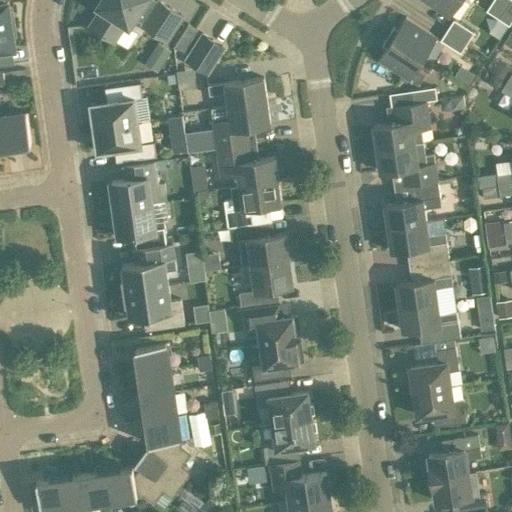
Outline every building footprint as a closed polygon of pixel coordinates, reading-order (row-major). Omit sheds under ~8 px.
[(0,25),(14,24),(12,10),(9,10),(7,0),(0,1),(0,25)] [(89,24),(114,41),(125,24),(129,27),(136,16),(143,21),(142,23),(167,40),(183,15),(160,0),(157,0),(156,1),(155,0),(99,0),(96,5),(100,8),(89,24)] [(424,0),(450,16),(460,0),(424,0)] [(511,19),(511,0),(510,0),(499,18),(509,25),(511,19)] [(405,16),(392,37),(424,58),(437,37),(405,16)] [(467,41),(473,31),(454,18),(447,28),(467,41)] [(197,29),(188,23),(174,44),(184,50),(197,29)] [(16,37),(14,24),(0,25),(0,50),(15,48),(13,38),(16,37)] [(441,38),(460,52),(467,41),(447,28),(441,38)] [(511,28),(503,42),(511,47),(511,28)] [(185,58),(209,73),(226,46),(202,31),(185,58)] [(425,72),(417,68),(424,58),(392,37),(378,58),(417,84),(425,72)] [(158,42),(145,62),(157,70),(170,50),(158,42)] [(491,70),(504,78),(511,65),(499,58),(491,70)] [(169,74),(170,82),(178,82),(177,74),(169,74)] [(491,75),(488,78),(489,83),(497,87),(501,86),(503,83),(502,79),(495,74),(491,75)] [(209,94),(226,92),(228,105),(267,99),(264,76),(225,81),(208,84),(209,94)] [(511,113),(511,84),(506,80),(500,89),(511,96),(511,101),(507,110),(511,113)] [(90,102),(94,126),(137,120),(134,97),(142,96),(140,82),(105,87),(105,88),(110,87),(112,99),(90,102)] [(391,105),(437,98),(435,86),(389,93),(391,105)] [(267,99),(228,105),(230,118),(213,120),(216,147),(243,143),(240,127),(270,123),(267,99)] [(373,124),(376,147),(423,141),(422,128),(430,126),(427,100),(400,104),(402,120),(373,124)] [(26,111),(2,115),(6,146),(31,142),(26,111)] [(141,143),(137,120),(94,126),(97,150),(119,147),(121,159),(116,160),(116,161),(156,155),(154,141),(141,143)] [(170,152),(185,150),(183,133),(168,135),(170,152)] [(425,153),(423,141),(376,147),(379,170),(405,167),(408,183),(437,179),(434,152),(425,153)] [(220,173),(237,171),(239,184),(278,179),(275,156),(245,160),(243,143),(216,147),(220,173)] [(511,156),(510,157),(511,167),(511,170),(496,173),(496,172),(478,174),(479,186),(482,186),(498,183),(511,181),(511,156)] [(157,159),(158,168),(167,166),(166,158),(157,159)] [(112,196),(114,207),(152,202),(150,183),(158,182),(155,160),(122,164),(122,165),(129,164),(131,177),(107,180),(110,196),(112,196)] [(203,164),(191,166),(194,189),(206,187),(203,164)] [(278,179),(239,184),(241,197),(224,199),(227,226),(230,226),(254,223),(251,206),(281,202),(278,179)] [(387,226),(426,221),(424,208),(441,206),(437,179),(408,183),(410,200),(384,203),(387,226)] [(511,181),(498,183),(482,186),(483,196),(511,192),(511,181)] [(140,244),(133,245),(133,247),(166,242),(164,219),(155,221),(152,202),(114,207),(115,219),(113,219),(115,236),(139,232),(140,244)] [(505,231),(511,229),(511,219),(503,221),(505,231)] [(445,231),(428,234),(426,221),(387,226),(390,250),(420,245),(423,262),(449,258),(445,231)] [(242,264),(251,263),(289,258),(285,232),(258,235),(257,222),(254,223),(230,226),(231,240),(239,239),(242,264)] [(123,276),(121,277),(123,290),(169,283),(167,269),(176,268),(173,242),(166,242),(133,247),(133,248),(143,247),(144,260),(122,263),(123,276)] [(205,248),(189,249),(191,278),(207,277),(205,248)] [(221,249),(207,251),(208,267),(223,266),(221,249)] [(289,258),(251,263),(255,289),(239,291),(241,305),(268,301),(266,288),(293,284),(289,258)] [(398,306),(437,300),(436,287),(453,285),(449,258),(423,262),(425,278),(395,282),(398,306)] [(493,270),(494,282),(507,280),(505,269),(493,270)] [(472,281),(473,292),(487,290),(486,279),(472,281)] [(171,299),(169,283),(123,290),(125,304),(127,303),(129,317),(161,312),(163,325),(154,327),(154,328),(184,324),(181,298),(171,299)] [(511,297),(496,300),(498,317),(511,314),(511,297)] [(456,311),(439,313),(437,300),(398,306),(402,329),(431,325),(434,341),(460,337),(456,311)] [(261,343),(296,338),(295,333),(300,332),(297,314),(282,316),(280,301),(242,307),(245,333),(259,331),(261,343)] [(212,331),(228,329),(225,307),(209,309),(212,331)] [(481,318),(482,329),(494,327),(492,317),(481,318)] [(483,349),(499,346),(496,331),(480,334),(483,349)] [(279,376),(278,364),(304,360),(301,342),(296,343),(296,338),(261,343),(263,356),(251,358),(254,380),(279,376)] [(136,362),(138,371),(169,366),(165,342),(135,346),(137,362),(136,362)] [(413,389),(450,384),(448,370),(459,369),(455,346),(435,349),(437,362),(410,366),(413,389)] [(180,365),(198,362),(211,360),(210,353),(178,358),(180,365)] [(212,368),(211,360),(198,362),(199,370),(212,368)] [(140,380),(142,395),(172,390),(169,366),(138,371),(139,380),(140,380)] [(312,416),(308,390),(286,393),(284,380),(246,384),(248,393),(256,392),(258,406),(270,405),(272,422),(312,416)] [(463,398),(452,400),(450,384),(413,389),(417,415),(439,411),(441,424),(466,421),(463,398)] [(143,409),(145,419),(176,414),(172,390),(142,395),(144,409),(143,409)] [(217,400),(204,402),(205,409),(218,408),(217,400)] [(218,408),(205,409),(206,417),(219,415),(218,408)] [(176,414),(145,419),(146,428),(147,428),(149,443),(157,442),(179,438),(176,414)] [(312,416),(272,422),(274,439),(263,440),(266,463),(295,459),(294,446),(315,443),(312,416)] [(209,424),(210,432),(220,431),(219,422),(209,424)] [(508,422),(495,424),(497,435),(509,433),(508,422)] [(432,477),(468,471),(466,458),(481,456),(480,446),(478,433),(452,437),(454,449),(428,453),(432,477)] [(180,445),(179,438),(157,442),(151,449),(146,445),(140,454),(181,484),(191,471),(182,464),(190,453),(180,445)] [(181,484),(140,454),(134,462),(139,466),(133,473),(137,496),(143,495),(153,502),(162,490),(171,497),(181,484)] [(288,486),(290,500),(329,494),(326,471),(299,475),(297,460),(272,463),(276,488),(288,486)] [(250,479),(268,478),(267,463),(249,464),(250,479)] [(137,496),(133,473),(132,465),(117,468),(117,467),(108,468),(112,499),(137,496)] [(99,470),(84,472),(89,503),(112,499),(108,468),(98,469),(99,470)] [(487,492),(471,495),(468,471),(432,477),(435,501),(462,497),(463,508),(489,505),(487,492)] [(65,506),(89,503),(84,472),(70,475),(70,474),(60,475),(65,506)] [(40,510),(65,506),(60,475),(51,476),(51,477),(36,480),(40,510)] [(331,511),(329,494),(290,500),(291,511),(331,511)] [(205,511),(215,500),(210,496),(200,508),(205,511)] [(205,511),(213,511),(220,504),(215,500),(205,511)]
